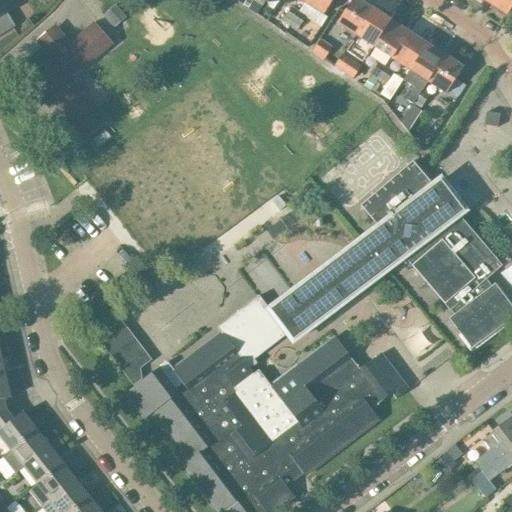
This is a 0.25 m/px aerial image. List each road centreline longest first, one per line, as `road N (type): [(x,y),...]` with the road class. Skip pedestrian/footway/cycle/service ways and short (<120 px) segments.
road 1 (residential): [(162,511),(51,371),(0,175)]
road 2 (residential): [(325,511),(511,375)]
